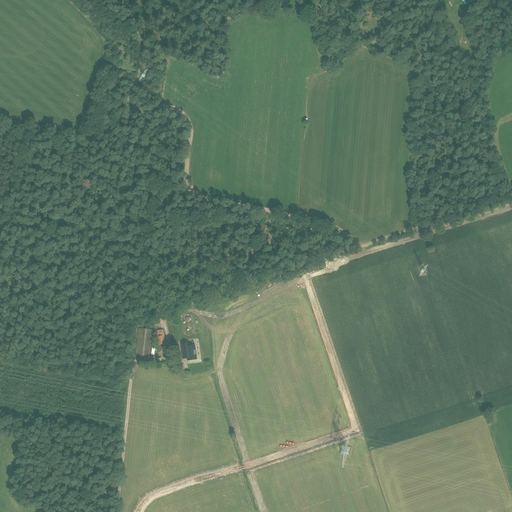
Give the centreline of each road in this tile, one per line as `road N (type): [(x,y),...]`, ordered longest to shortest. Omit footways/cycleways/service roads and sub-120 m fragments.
road 1 (track): [(116,110),(157,100),(187,118),(187,176),(196,195),(320,221),(362,245)]
road 2 (track): [(132,357),(168,360),(164,318),(174,311),(355,248)]
road 3 (track): [(511,197),(355,248)]
road 4 (track): [(116,110),(90,133),(0,125)]
